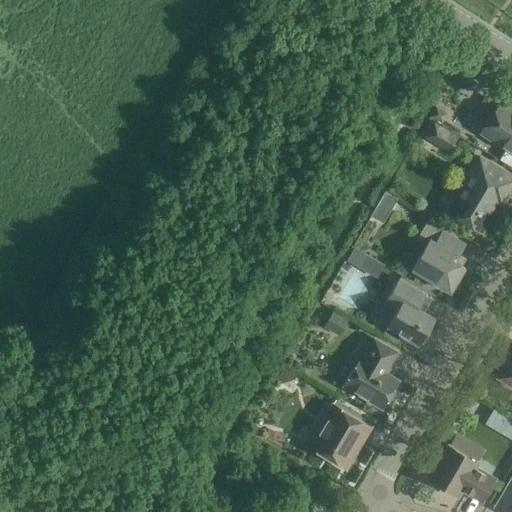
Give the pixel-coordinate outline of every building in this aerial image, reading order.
[(511,152),(511,111),(498,103),(480,132),(511,152)] [(441,124),(446,117),(445,113),(435,107),(429,117),(441,124)] [(450,152),(457,144),(441,129),(434,138),(450,152)] [(501,205),(511,185),(511,176),(478,156),(462,183),(468,186),(451,215),(480,232),(497,203),(501,205)] [(385,192),(375,206),(387,213),(396,199),(385,192)] [(457,256),(464,244),(426,221),(415,239),(425,246),(411,269),(449,292),(464,267),(450,259),(454,254),(457,256)] [(422,344),(428,334),(426,332),(434,318),(417,308),(425,294),(398,278),(385,299),(397,307),(386,327),(418,346),(420,342),(422,344)] [(332,310),(323,326),(338,335),(348,319),(332,310)] [(361,358),(359,357),(343,385),(381,408),(398,380),(382,371),(386,365),(387,366),(396,351),(374,338),(361,358)] [(511,355),(507,364),(505,363),(496,378),(511,387),(511,355)] [(345,468),(370,426),(332,404),(307,445),(345,468)] [(511,419),(503,435),(511,439),(511,419)] [(473,466),(476,462),(483,449),(456,433),(429,479),(456,495),(460,488),(481,501),(494,478),(473,466)] [(511,496),(511,472),(502,490),(511,496)]
